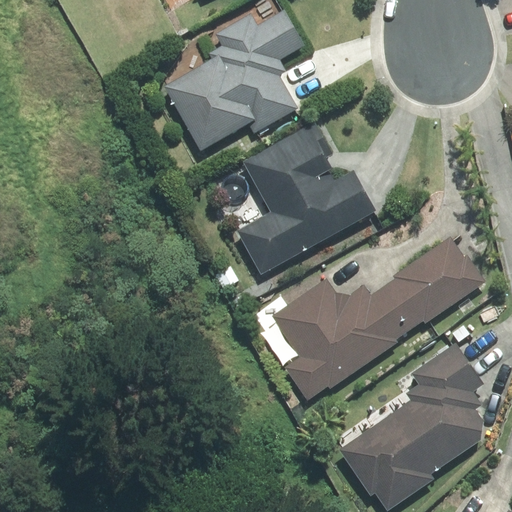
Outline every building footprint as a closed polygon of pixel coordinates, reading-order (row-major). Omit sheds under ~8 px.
[(211,52),(216,61),(167,87),(202,153),(253,126),(256,133),(301,109),(282,73),(288,70),(283,61),(308,48),(289,13),(259,29),(252,16),(216,35),(222,46),(211,52)] [(264,275),(297,258),(380,213),(355,167),(330,181),(326,174),(342,166),(319,124),(246,163),(272,212),(240,230),(264,275)] [(332,389),(334,391),(401,347),(399,343),(428,323),(430,326),(489,286),(472,260),(470,261),(456,242),(400,279),(403,282),(376,300),(369,289),(345,306),(330,283),(276,320),(303,361),(289,371),(311,403),(332,389)] [(286,303),(306,290),(298,280),(279,293),(286,303)] [(418,403),(346,452),(373,491),(377,488),(390,506),(429,480),(426,474),(478,439),(481,424),(468,406),(464,409),(457,399),(479,384),(456,350),(418,376),(425,386),(412,396),(418,403)]
